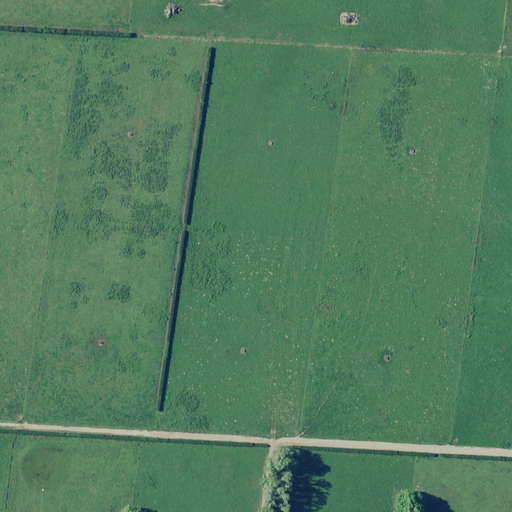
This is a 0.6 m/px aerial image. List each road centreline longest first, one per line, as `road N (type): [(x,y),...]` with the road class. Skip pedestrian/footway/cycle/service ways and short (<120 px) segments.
road 1 (track): [(16,421),(272,440)]
road 2 (track): [(511,451),(272,440)]
